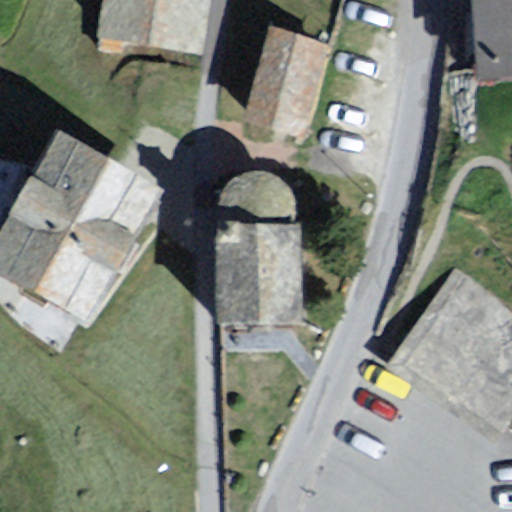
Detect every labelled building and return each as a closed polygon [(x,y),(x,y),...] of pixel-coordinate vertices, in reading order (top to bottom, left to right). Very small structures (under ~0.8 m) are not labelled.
[(186,0),(105,0),(100,39),(180,49),(186,0)] [(511,68),(511,0),(492,0),(494,69),(511,68)] [(312,51),(264,39),(241,127),(289,139),(312,51)] [(149,201),(54,150),(0,252),(0,273),(87,319),(149,201)] [(291,234),(232,230),(227,314),(286,317),(291,234)]
